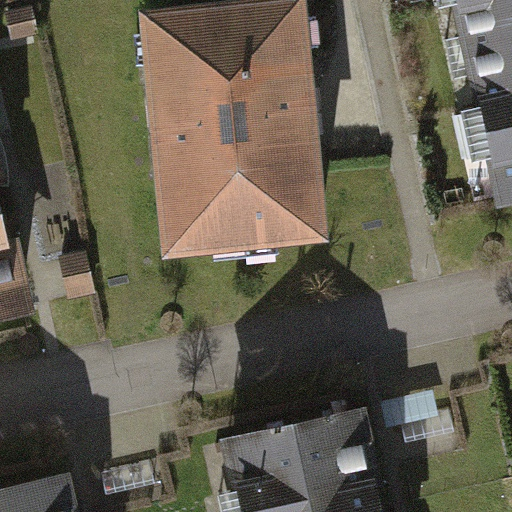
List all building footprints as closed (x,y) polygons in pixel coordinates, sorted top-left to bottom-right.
[(321,0),(223,0),(150,7),(172,240),(342,225),(321,0)] [(511,0),(451,0),(489,206),(511,201),(511,0)] [(33,1),(0,8),(0,41),(40,33),(33,1)] [(0,314),(36,306),(0,152),(0,314)] [(89,255),(43,265),(50,298),(95,288),(89,255)] [(392,511),(371,416),(226,449),(239,511),(392,511)] [(83,511),(76,478),(0,497),(0,511),(83,511)]
